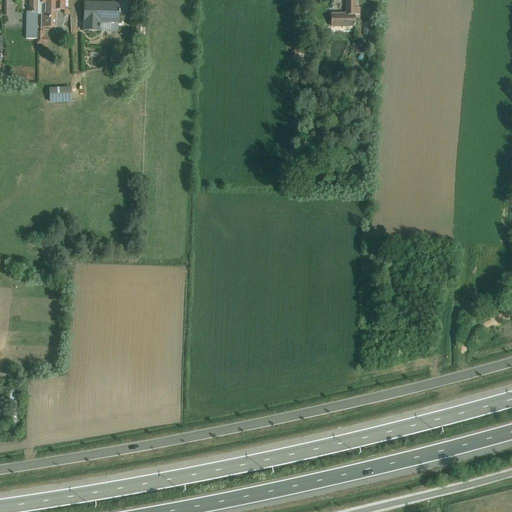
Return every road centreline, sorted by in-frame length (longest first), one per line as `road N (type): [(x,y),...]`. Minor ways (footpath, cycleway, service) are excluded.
road 1 (motorway): [(511,398),(263,460),(0,506)]
road 2 (tertiary): [(511,364),(201,436),(0,470)]
road 3 (motorway): [(165,511),(511,431)]
road 4 (unclassified): [(511,471),(355,511)]
